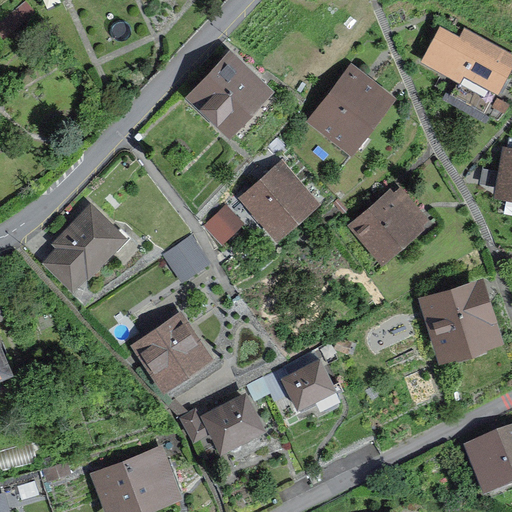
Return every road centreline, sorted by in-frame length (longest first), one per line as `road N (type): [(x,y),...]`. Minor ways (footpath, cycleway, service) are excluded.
road 1 (residential): [(0,239),(82,170),(241,0)]
road 2 (residential): [(511,398),(287,511)]
